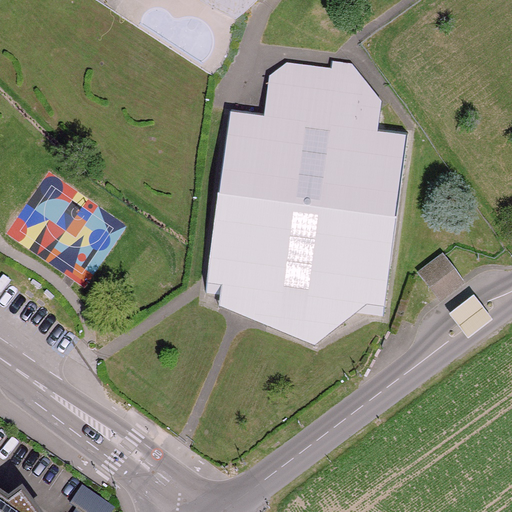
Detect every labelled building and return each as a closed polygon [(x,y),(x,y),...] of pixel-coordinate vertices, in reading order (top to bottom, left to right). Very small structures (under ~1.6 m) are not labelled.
[(206,0),(210,2),(230,13),(238,17),(248,9),(255,2),(256,0),(206,0)] [(333,61),(333,69),(356,72),(363,81),(362,96),(379,119),(378,126),(381,126),(384,102),(354,64),(333,61)] [(209,293),(226,295),(274,300),(271,325),(321,331),(322,330),(325,307),(370,312),(388,315),(411,130),(381,126),(378,126),(379,119),(362,96),(363,81),(356,72),(353,72),(333,69),(333,72),(290,67),(274,79),(270,112),(270,113),(232,108),(210,281),(209,293)] [(437,292),(458,276),(443,256),(421,271),(437,292)] [(464,284),(458,276),(437,292),(442,299),(464,284)] [(318,347),(370,312),(325,307),(322,330),(321,331),(271,325),(274,300),(226,295),(225,307),(240,313),(270,327),(318,347)] [(474,297),(450,315),(469,341),(493,323),(474,297)] [(77,511),(76,511),(112,511),(114,509),(82,486),(68,504),(77,511)]
